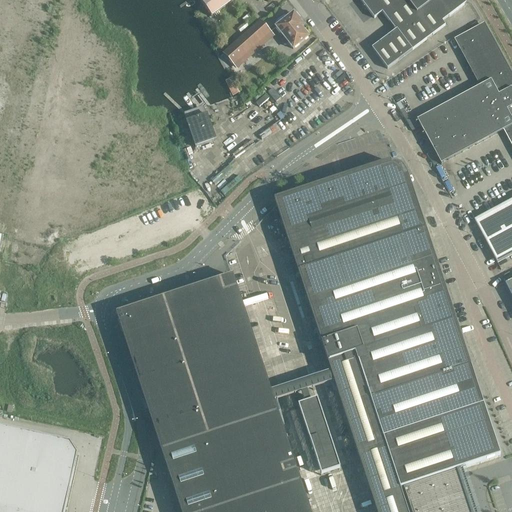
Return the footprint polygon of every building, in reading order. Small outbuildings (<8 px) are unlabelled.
[(235,0),(202,0),(200,2),(212,18),(235,0)] [(359,0),(367,10),(374,19),(382,13),(396,31),(372,49),(387,70),(445,26),(442,22),(465,5),(461,0),(359,0)] [(267,15),(271,20),(278,13),(275,8),(267,15)] [(287,45),(288,44),(293,50),(308,38),(297,24),(300,22),(294,14),(276,28),(285,39),(283,41),(282,43),(284,45),(287,45)] [(254,16),(245,23),(249,27),(257,20),(254,16)] [(223,54),(234,66),(271,33),(260,21),(223,54)] [(511,143),(511,200),(474,221),(497,264),(511,255),(511,91),(511,90),(511,89),(511,78),(484,26),(478,29),(456,41),(481,86),(418,121),(417,120),(417,121),(441,165),(442,165),(441,165),(505,130),(511,143)] [(295,109),(307,126),(352,87),(350,85),(341,71),(331,60),(332,59),(327,53),(305,72),(272,101),(286,118),(295,109)] [(207,117),(187,124),(196,148),(215,141),(207,117)] [(409,181),(408,178),(406,175),(405,173),(404,171),(403,170),(403,169),(402,168),(401,168),(399,166),(397,165),(396,165),(395,165),(394,165),(393,165),(391,166),(390,163),(274,201),(331,373),(334,382),(361,463),(376,511),(407,511),(400,490),(383,439),(370,399),(470,366),(438,270),(421,216),(409,181)] [(117,315),(181,511),(309,511),(273,402),(270,393),(232,277),(117,315)] [(470,366),(370,399),(383,439),(483,406),(470,366)] [(270,393),(273,402),(334,382),(331,373),(270,393)] [(317,400),(298,407),(320,476),(340,470),(317,400)] [(500,457),(483,406),(383,439),(400,490),(500,457)] [(0,511),(64,511),(78,455),(69,443),(0,427),(0,511)] [(459,472),(404,490),(410,511),(472,511),(463,486),(459,472)]
